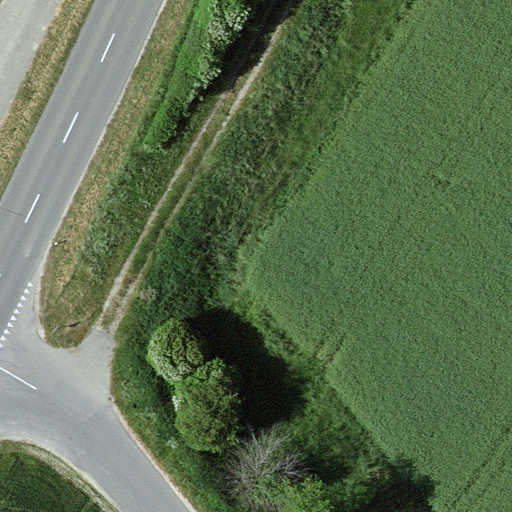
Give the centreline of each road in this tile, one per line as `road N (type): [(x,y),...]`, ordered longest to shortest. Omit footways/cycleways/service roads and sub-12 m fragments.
road 1 (track): [(0,338),(115,312),(258,0)]
road 2 (tertiary): [(0,272),(125,0)]
road 3 (unclassified): [(0,367),(65,406),(154,511)]
